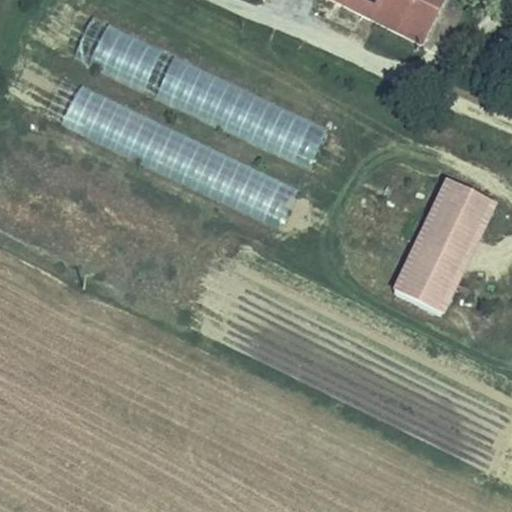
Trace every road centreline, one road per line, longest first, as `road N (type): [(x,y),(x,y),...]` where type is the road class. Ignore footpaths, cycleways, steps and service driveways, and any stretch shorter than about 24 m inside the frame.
road 1 (residential): [(242,0),(404,73)]
road 2 (track): [(511,128),(404,73)]
